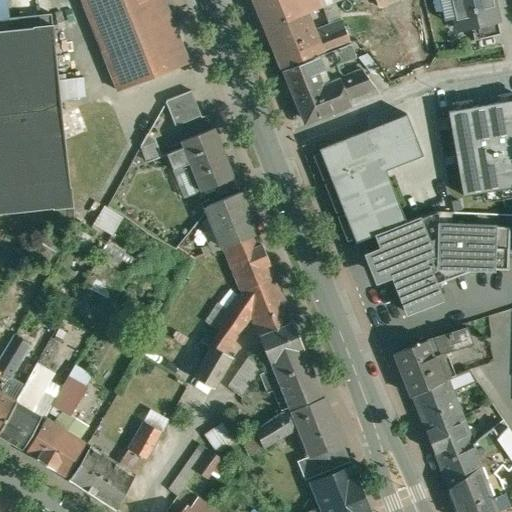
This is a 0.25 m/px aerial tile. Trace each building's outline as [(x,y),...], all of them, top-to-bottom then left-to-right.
[(190,62),(165,0),(83,0),(119,89),(190,62)] [(319,0),(255,0),(265,27),(306,11),(322,5),(319,0)] [(452,0),(459,29),(472,26),(498,20),(499,20),(494,0),(452,0)] [(306,11),(265,27),(280,67),(320,51),(313,31),(306,11)] [(0,18),(0,212),(55,207),(55,208),(70,206),(74,201),(72,186),(71,187),(61,99),(62,99),(59,73),(58,73),(55,43),(56,43),(54,24),(53,24),(52,13),(0,18)] [(498,20),(472,26),(475,39),(502,33),(498,20)] [(313,31),(320,51),(347,41),(340,21),(313,31)] [(341,48),(316,57),(321,69),(346,60),(341,48)] [(313,57),(283,69),(294,95),(323,83),(313,57)] [(323,83),(294,95),(303,118),(308,119),(351,102),(348,95),(374,84),(361,67),(323,83)] [(192,89),(168,99),(167,101),(176,125),(202,115),(192,89)] [(511,102),(449,114),(464,197),(511,188),(511,102)] [(378,235),(406,224),(385,172),(422,157),(406,117),(320,150),(356,243),(378,235)] [(154,122),(142,144),(156,153),(170,133),(154,122)] [(216,127),(183,140),(203,191),(236,178),(216,127)] [(242,192),(208,206),(225,247),(258,233),(242,192)] [(124,216),(105,205),(94,223),(113,234),(124,216)] [(406,224),(378,235),(383,247),(368,253),(375,272),(378,271),(385,275),(386,277),(394,274),(409,312),(442,300),(436,284),(478,268),(509,269),(511,226),(451,224),(452,211),(434,211),(406,224)] [(258,233),(225,247),(227,253),(242,289),(276,275),(258,233)] [(212,236),(189,246),(185,251),(195,258),(204,254),(213,251),(217,250),(212,236)] [(217,250),(213,251),(216,257),(227,253),(225,247),(217,250)] [(213,251),(204,254),(207,261),(216,257),(213,251)] [(295,320),(276,275),(242,289),(252,314),(260,334),(295,320)] [(226,282),(208,310),(222,320),(229,310),(226,308),(237,291),(226,282)] [(222,320),(218,328),(221,330),(213,344),(226,352),(252,314),(242,289),(229,310),(222,320)] [(295,320),(260,334),(271,361),(306,347),(295,320)] [(428,338),(396,351),(413,394),(447,376),(448,379),(452,377),(443,353),(475,343),(470,326),(428,338)] [(16,335),(0,360),(0,369),(11,376),(31,344),(16,335)] [(226,352),(213,344),(195,376),(213,388),(233,356),(226,352)] [(306,347),(271,361),(274,368),(266,372),(274,391),(282,388),(290,407),(324,393),(306,347)] [(250,356),(232,381),(249,393),(266,368),(250,356)] [(452,377),(448,379),(453,392),(478,381),(469,369),(452,377)] [(51,377),(40,397),(53,404),(64,385),(57,381),(59,377),(55,374),(53,378),(51,377)] [(87,386),(69,376),(64,385),(53,404),(70,415),(87,386)] [(447,376),(413,394),(414,397),(415,397),(419,408),(418,408),(421,418),(422,418),(426,428),(425,428),(427,432),(428,431),(462,415),(453,392),(448,379),(447,376)] [(190,385),(182,381),(177,389),(185,394),(190,385)] [(105,384),(90,412),(102,418),(117,391),(105,384)] [(18,400),(0,389),(0,432),(17,402),(18,400)] [(351,461),(325,397),(296,409),(295,409),(301,425),(312,454),(299,460),(306,479),(351,461)] [(275,400),(260,411),(267,421),(282,409),(275,400)] [(42,417),(17,402),(0,432),(0,434),(24,448),(42,417)] [(295,407),(281,413),(257,430),(265,446),(298,427),(297,426),(301,425),(295,409),(296,409),(295,407)] [(462,415),(428,431),(435,448),(434,449),(435,452),(436,451),(439,458),(438,459),(439,462),(440,461),(443,470),(442,470),(443,473),(444,472),(448,483),(447,484),(449,487),(478,456),(475,446),(462,415)] [(87,445),(47,418),(27,451),(67,478),(87,445)] [(163,431),(147,422),(132,449),(147,458),(163,431)] [(225,425),(207,432),(215,452),(233,445),(225,425)] [(478,456),(449,487),(458,511),(494,511),(511,506),(500,475),(495,471),(503,462),(509,467),(511,464),(511,430),(508,425),(500,433),(478,456)] [(493,426),(475,446),(478,456),(500,433),(493,426)] [(136,474),(91,446),(70,480),(116,508),(136,474)] [(211,450),(197,470),(208,478),(223,458),(211,450)] [(230,452),(224,457),(228,463),(234,458),(230,452)] [(371,511),(353,465),(314,481),(326,511),(371,511)]
